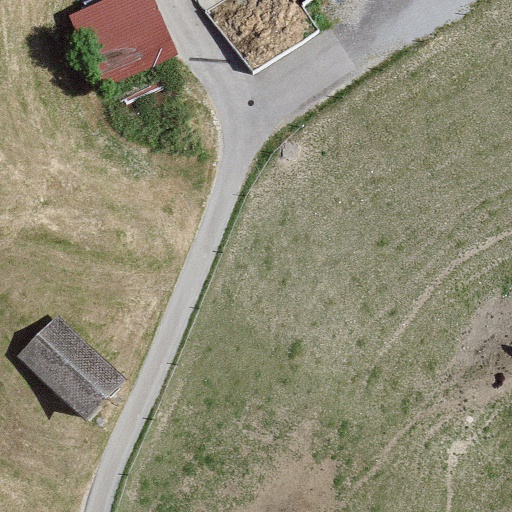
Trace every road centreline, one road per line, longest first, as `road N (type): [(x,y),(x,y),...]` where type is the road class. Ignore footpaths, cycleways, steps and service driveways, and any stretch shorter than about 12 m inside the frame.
road 1 (track): [(233,167),(98,511)]
road 2 (track): [(233,167),(237,111),(172,0)]
